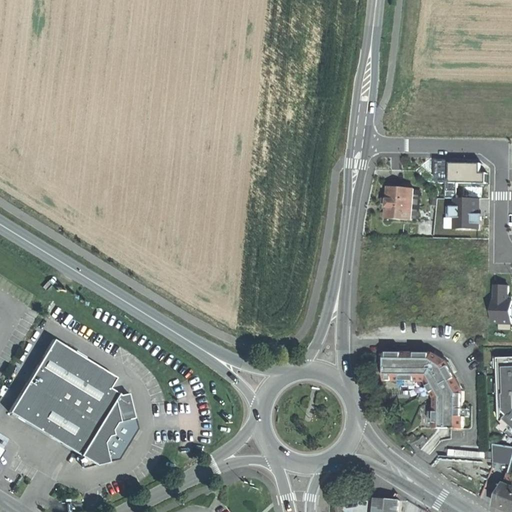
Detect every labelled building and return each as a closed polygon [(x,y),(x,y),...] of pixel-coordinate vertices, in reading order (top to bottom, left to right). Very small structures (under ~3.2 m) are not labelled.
[(454,162),(455,182),(489,181),(489,171),(479,171),(479,162),(454,162)] [(415,189),(390,187),(389,199),(385,198),(385,204),(386,204),(388,205),(388,209),(387,218),(412,220),(415,189)] [(458,197),(458,227),(489,227),(489,197),(458,197)] [(511,281),(500,281),(500,323),(511,323),(511,281)] [(116,378),(54,340),(28,384),(48,396),(30,425),(54,440),(80,456),(83,468),(108,462),(104,444),(108,437),(113,435),(112,430),(116,423),(135,419),(130,394),(121,395),(110,389),(116,378)] [(388,348),(387,377),(428,378),(431,385),(438,396),(437,427),(465,428),(467,390),(450,359),(437,350),(388,348)] [(511,358),(501,359),(502,369),(500,369),(500,384),(503,384),(503,395),(501,395),(502,421),(511,430),(511,358)] [(28,384),(10,413),(30,425),(48,396),(28,384)] [(477,448),(457,447),(457,459),(477,460),(477,448)] [(433,467),(453,482),(461,472),(441,457),(433,467)] [(511,486),(507,484),(498,506),(511,511),(511,486)] [(397,511),(398,499),(378,499),(378,506),(377,506),(376,511),(397,511)]
